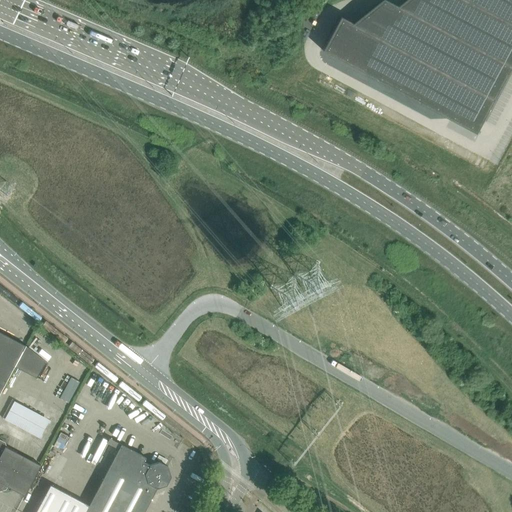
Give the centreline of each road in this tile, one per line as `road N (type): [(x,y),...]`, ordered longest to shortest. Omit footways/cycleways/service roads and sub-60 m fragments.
road 1 (primary): [(0,33),(311,173),(391,220),(511,312)]
road 2 (primary): [(511,282),(333,155),(181,76),(3,0)]
road 3 (unclassified): [(138,376),(185,317),(204,305),(229,306),(511,473)]
road 4 (tertiary): [(223,511),(236,475),(227,446),(138,376)]
